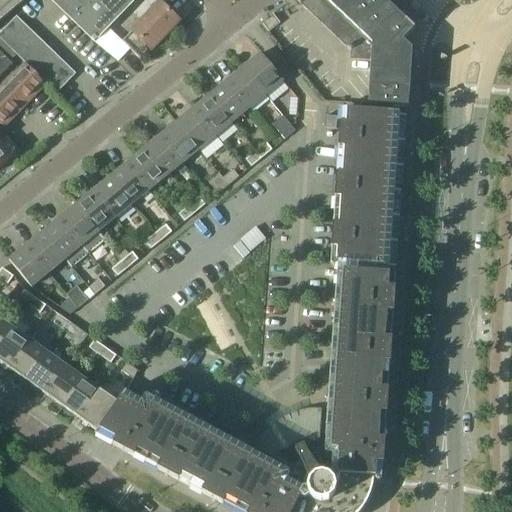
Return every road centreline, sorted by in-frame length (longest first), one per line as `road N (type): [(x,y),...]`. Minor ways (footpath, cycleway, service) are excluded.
road 1 (tertiary): [(438,511),(468,103),(488,32)]
road 2 (residential): [(0,215),(237,20)]
road 3 (tertiary): [(141,511),(0,405)]
